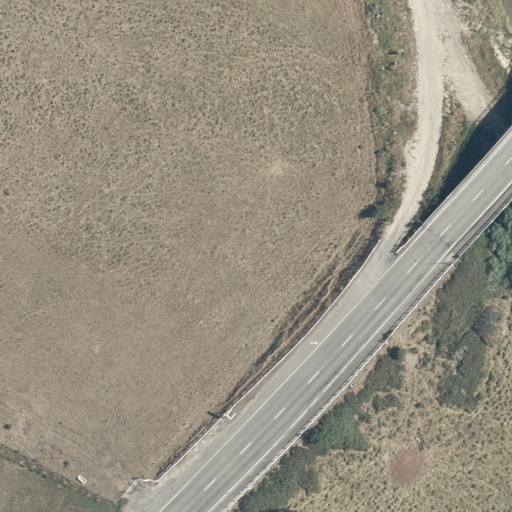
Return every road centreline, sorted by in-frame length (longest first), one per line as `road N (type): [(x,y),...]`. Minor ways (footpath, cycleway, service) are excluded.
road 1 (track): [(155,511),(167,489),(340,314),(413,205),(433,140),(434,103),(416,0)]
road 2 (tertiary): [(183,511),(511,155)]
